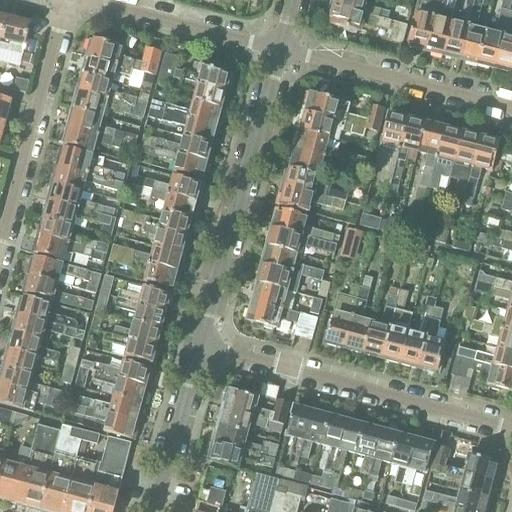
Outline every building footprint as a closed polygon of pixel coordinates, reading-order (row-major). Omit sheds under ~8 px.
[(331,0),(332,0),(335,1),(334,7),(387,21),(389,13),(365,6),(367,0),(331,0)] [(424,0),(418,0),(408,44),(410,44),(409,48),(420,50),(421,47),(426,48),(438,0),(429,0),(429,1),(424,0)] [(450,0),(438,0),(426,48),(432,50),(431,53),(443,56),(454,12),(456,1),(450,0)] [(454,12),(443,56),(455,59),(455,56),(461,57),(475,0),(466,0),(463,14),(454,12)] [(475,0),(461,57),(467,58),(466,62),(478,65),(486,33),(476,30),(483,0),(475,0)] [(486,33),(478,65),(489,68),(490,64),(496,66),(511,0),(503,0),(498,20),(499,20),(495,35),(486,33)] [(511,0),(496,66),(501,67),(501,71),(511,73),(511,70),(511,0)] [(329,11),(326,22),(329,23),(329,25),(346,29),(346,32),(356,34),(356,32),(358,32),(361,22),(376,26),(376,27),(393,32),(391,42),(403,45),(407,27),(387,21),(334,7),(332,12),(329,11)] [(5,18),(0,37),(0,50),(22,56),(30,24),(5,18)] [(90,41),(87,52),(91,53),(89,58),(133,70),(146,74),(155,76),(161,54),(146,50),(143,63),(134,61),(134,62),(118,58),(121,48),(120,47),(120,45),(110,42),(109,44),(94,40),(93,42),(90,41)] [(36,57),(24,54),(22,63),(34,66),(36,57)] [(165,55),(159,75),(174,79),(182,81),(226,93),(227,87),(231,88),(234,77),(230,76),(231,74),(215,70),(216,68),(205,65),(205,68),(195,65),(192,75),(177,71),(180,59),(165,55)] [(84,63),(81,75),(112,83),(114,75),(130,79),(133,70),(89,58),(88,64),(84,63)] [(151,89),(154,76),(145,74),(142,86),(151,89)] [(81,75),(78,86),(81,87),(80,93),(146,111),(148,103),(141,101),(109,93),(112,83),(81,75)] [(172,88),(174,79),(159,75),(157,83),(172,88)] [(29,82),(16,79),(13,91),(26,95),(29,82)] [(182,81),(179,89),(196,94),(194,102),(224,111),(228,99),(224,98),(226,93),(182,81)] [(75,98),(72,109),(102,118),(104,110),(121,114),(143,120),(146,111),(80,93),(78,98),(75,98)] [(310,94),(305,113),(334,121),(345,124),(353,126),(365,129),(378,132),(379,132),(384,111),(383,111),(371,108),(367,121),(347,115),(350,105),(338,101),(338,99),(328,97),(328,99),(310,94)] [(0,123),(4,125),(10,101),(0,98),(0,123)] [(152,101),(150,109),(216,127),(218,122),(221,123),(224,111),(194,102),(191,112),(174,107),(152,101)] [(72,109),(68,121),(72,122),(70,128),(134,145),(136,136),(116,131),(100,127),(102,118),(72,109)] [(150,109),(147,118),(170,124),(186,129),(184,137),(215,146),(218,134),(215,133),(216,127),(150,109)] [(381,143),(375,168),(385,170),(382,183),(391,185),(407,119),(398,117),(399,115),(390,112),(390,115),(388,115),(381,143)] [(305,113),(300,132),(329,139),(339,142),(342,132),(343,132),(345,124),(334,121),(305,113)] [(391,185),(387,197),(396,199),(408,151),(418,154),(426,121),(416,119),(416,122),(407,119),(391,185)] [(426,121),(418,154),(426,156),(427,156),(420,186),(429,188),(444,129),(435,126),(436,124),(426,121)] [(353,126),(351,134),(363,137),(365,129),(353,126)] [(65,132),(62,143),(66,144),(65,146),(93,153),(95,143),(120,149),(119,150),(131,153),(134,145),(70,128),(69,133),(65,132)] [(444,129),(429,188),(436,190),(440,176),(451,179),(454,163),(463,131),(453,128),(452,131),(444,129)] [(454,163),(451,179),(459,181),(458,185),(459,186),(457,195),(465,197),(480,138),(472,136),(472,133),(463,131),(454,163)] [(300,132),(295,150),(333,161),(342,163),(356,167),(359,168),(367,170),(370,160),(358,157),(336,151),(335,152),(326,149),(329,139),(300,132)] [(143,136),(141,144),(207,162),(208,156),(212,157),(215,146),(184,137),(182,146),(143,136)] [(480,138),(465,197),(474,200),(481,169),(492,172),(499,143),(498,142),(498,140),(490,137),(489,140),(480,138)] [(141,144),(139,153),(153,156),(177,162),(175,173),(202,180),(202,178),(206,179),(209,169),(205,168),(207,162),(141,144)] [(61,150),(58,161),(61,162),(60,167),(123,184),(125,176),(113,173),(89,167),(92,157),(64,149),(64,151),(61,150)] [(295,150),(290,169),(319,176),(321,166),(331,169),(333,161),(295,150)] [(353,175),(356,167),(342,163),(340,172),(353,175)] [(55,172),(51,184),(82,192),(84,184),(100,188),(123,194),(126,186),(123,185),(123,184),(60,167),(58,173),(55,172)] [(290,169),(285,187),(346,204),(348,194),(316,186),(319,176),(290,169)] [(135,177),(133,186),(143,188),(152,191),(196,203),(197,197),(201,198),(204,187),(200,186),(201,185),(173,177),(171,187),(156,183),(135,177)] [(51,184),(48,196),(52,197),(50,202),(114,219),(115,212),(95,207),(79,203),(82,192),(51,184)] [(133,186),(130,196),(141,199),(143,188),(133,186)] [(285,187),(279,206),(308,214),(311,203),(343,212),(346,204),(285,187)] [(152,191),(150,200),(166,205),(164,213),(194,221),(198,209),(194,208),(196,203),(152,191)] [(45,207),(42,219),(73,227),(75,217),(91,222),(103,225),(101,234),(111,237),(116,220),(114,219),(50,202),(49,208),(45,207)] [(511,204),(504,202),(501,211),(511,213),(511,204)] [(275,211),(272,221),(275,221),(273,229),(332,245),(334,236),(303,228),(306,217),(278,210),(277,212),(275,211)] [(125,212),(123,220),(135,223),(143,226),(186,237),(188,232),(191,233),(194,221),(164,213),(161,222),(125,212)] [(378,231),(382,220),(362,215),(359,227),(378,231)] [(42,219),(39,230),(42,231),(41,237),(103,253),(106,254),(108,246),(70,236),(73,227),(42,219)] [(382,220),(378,231),(379,232),(395,236),(398,224),(382,220)] [(135,224),(123,221),(121,229),(133,232),(135,224)] [(406,225),(402,240),(414,243),(417,228),(406,225)] [(143,226),(140,234),(157,239),(154,247),(185,256),(188,244),(185,243),(186,237),(143,226)] [(424,239),(432,242),(436,229),(428,227),(424,239)] [(268,236),(265,247),(294,254),(297,245),(307,248),(307,247),(329,254),(335,255),(337,247),(332,245),(273,229),(271,237),(268,236)] [(448,233),(436,229),(432,242),(445,245),(448,233)] [(356,261),(363,234),(347,230),(340,257),(356,261)] [(511,233),(496,230),(494,238),(511,243),(511,233)] [(480,234),(477,244),(486,246),(489,236),(480,234)] [(36,242),(33,252),(37,253),(36,255),(63,262),(66,252),(90,258),(90,259),(101,262),(103,253),(41,237),(39,243),(36,242)] [(511,243),(494,238),(492,247),(511,251),(511,243)] [(388,244),(383,242),(380,252),(386,253),(388,244)] [(111,254),(177,272),(178,267),(182,268),(185,256),(154,247),(151,257),(135,253),(113,247),(111,254)] [(265,247),(263,257),(265,257),(263,266),(301,276),(301,277),(322,282),(324,273),(292,264),(294,254),(265,247)] [(111,254),(109,263),(132,269),(132,268),(147,273),(145,283),(172,290),(172,288),(176,289),(179,279),(175,278),(177,272),(111,254)] [(30,263),(27,275),(57,284),(60,274),(75,278),(85,281),(88,282),(87,288),(97,291),(101,276),(35,258),(34,264),(30,263)] [(258,273),(256,283),(296,294),(301,277),(301,276),(263,266),(261,274),(258,273)] [(480,273),(477,284),(486,286),(494,289),(511,293),(511,283),(485,277),(482,274),(480,273)] [(27,275),(24,287),(27,288),(25,294),(91,312),(94,303),(77,298),(76,299),(55,293),(57,284),(27,275)] [(105,276),(100,294),(109,297),(114,279),(105,276)] [(361,288),(345,347),(353,349),(353,352),(363,355),(371,324),(361,322),(373,279),(364,277),(361,288)] [(318,297),(326,299),(330,284),(322,282),(318,297)] [(256,283),(253,294),(255,294),(253,302),(291,312),(292,312),(296,294),(256,283)] [(326,333),(324,341),(326,341),(325,345),(337,348),(338,345),(345,347),(361,288),(351,286),(347,298),(339,296),(328,333),(326,333)] [(486,286),(483,295),(492,297),(494,289),(486,286)] [(120,292),(118,300),(166,313),(167,307),(171,308),(174,297),(170,297),(171,295),(144,287),(141,297),(120,292)] [(511,293),(494,289),(492,297),(510,302),(507,312),(511,312),(511,293)] [(398,298),(382,357),(390,359),(389,362),(399,365),(408,334),(407,334),(413,315),(403,312),(408,293),(399,291),(397,298),(398,298)] [(104,315),(109,297),(100,294),(95,312),(104,315)] [(371,324),(363,355),(373,357),(374,355),(382,357),(398,298),(397,298),(389,296),(380,327),(371,324)] [(21,299),(18,309),(21,310),(20,316),(76,331),(76,330),(78,325),(75,322),(49,315),(52,305),(24,298),(24,300),(21,299)] [(408,334),(399,365),(410,367),(410,365),(418,367),(434,308),(437,300),(427,298),(417,337),(408,334)] [(310,314),(318,316),(322,301),(314,299),(310,314)] [(118,300),(116,308),(136,313),(134,323),(165,331),(168,319),(164,318),(166,313),(118,300)] [(249,309),(246,319),(249,319),(248,321),(265,326),(264,328),(274,331),(274,328),(276,329),(279,319),(297,323),(294,336),(312,341),(317,319),(311,318),(312,317),(305,316),(306,315),(292,312),(291,312),(253,302),(251,310),(249,309)] [(434,308),(418,367),(426,369),(425,372),(437,375),(438,371),(440,372),(442,364),(440,363),(445,344),(435,341),(444,310),(434,308)] [(464,318),(473,321),(475,313),(466,310),(464,318)] [(495,319),(493,327),(511,332),(511,312),(507,312),(505,321),(495,319)] [(15,320),(12,332),(42,340),(44,331),(61,336),(83,342),(85,333),(76,330),(76,331),(20,316),(18,321),(15,320)] [(102,319),(94,317),(90,331),(99,333),(102,319)] [(472,322),(469,331),(482,335),(485,325),(472,322)] [(115,326),(113,336),(156,348),(158,342),(161,343),(165,331),(134,323),(132,330),(115,326)] [(511,332),(493,327),(490,337),(500,340),(498,348),(511,352),(511,332)] [(90,331),(86,348),(95,350),(99,333),(90,331)] [(12,332),(8,344),(12,345),(10,351),(58,364),(60,356),(39,350),(42,340),(12,332)] [(106,334),(104,342),(127,348),(124,358),(152,366),(152,364),(155,365),(158,354),(155,353),(156,348),(113,336),(106,334)] [(70,348),(65,365),(76,368),(81,351),(70,348)] [(460,348),(457,357),(475,362),(511,371),(511,352),(498,348),(495,359),(486,357),(486,355),(460,348)] [(5,355),(2,367),(33,375),(35,367),(56,373),(58,364),(10,351),(9,356),(5,355)] [(456,357),(451,376),(466,380),(469,370),(473,371),(475,362),(457,357),(456,357)] [(82,362),(80,369),(89,372),(94,373),(146,387),(147,382),(151,383),(153,372),(150,371),(151,369),(123,362),(121,372),(95,365),(82,362)] [(511,371),(475,362),(473,371),(480,373),(476,385),(489,389),(499,391),(499,389),(511,392),(511,371)] [(71,386),(76,368),(65,365),(61,383),(71,386)] [(2,367),(0,375),(0,379),(2,380),(1,386),(53,400),(62,403),(64,394),(30,385),(33,375),(2,367)] [(84,389),(89,372),(80,369),(75,387),(84,389)] [(94,373),(92,382),(116,388),(114,397),(144,406),(148,394),(144,393),(146,387),(94,373)] [(0,404),(33,414),(36,404),(51,408),(53,400),(1,386),(0,388),(0,404)] [(226,392),(223,403),(226,404),(225,409),(284,426),(289,405),(277,401),(274,415),(264,412),(254,409),(257,399),(255,398),(256,396),(245,393),(244,395),(230,391),(229,393),(226,392)] [(80,398),(78,406),(136,422),(138,417),(141,418),(144,406),(114,397),(111,407),(80,398)] [(67,403),(65,412),(107,423),(104,433),(131,440),(132,438),(135,439),(138,428),(135,427),(136,422),(78,406),(67,403)] [(293,409),(286,437),(296,439),(290,464),(297,466),(300,456),(311,414),(305,412),(306,409),(296,406),(295,410),(293,409)] [(0,425),(12,429),(16,414),(0,409),(0,425)] [(220,414),(217,426),(248,434),(251,425),(282,433),(284,426),(225,409),(223,415),(220,414)] [(311,414),(300,456),(307,458),(309,458),(313,443),(321,446),(329,415),(317,412),(316,415),(311,414)] [(16,414),(12,429),(27,421),(28,417),(16,414)] [(322,479),(320,488),(328,490),(328,489),(330,481),(335,465),(346,423),(340,422),(341,418),(329,415),(321,446),(331,448),(322,479)] [(328,489),(328,490),(333,492),(332,495),(345,498),(346,494),(336,491),(347,453),(355,455),(364,425),(352,421),(351,425),(346,423),(335,465),(330,481),(328,489)] [(364,425),(355,455),(366,458),(362,473),(369,475),(370,475),(380,433),(375,431),(376,428),(364,425)] [(60,433),(55,452),(40,510),(46,511),(64,511),(79,459),(77,458),(78,453),(80,454),(86,432),(62,426),(60,432),(60,433)] [(217,426),(214,438),(217,438),(216,442),(276,458),(279,443),(263,439),(262,445),(247,441),(248,434),(217,426)] [(31,451),(17,504),(40,510),(55,452),(60,433),(38,427),(31,451)] [(370,475),(368,481),(377,484),(378,477),(382,462),(391,465),(399,434),(387,431),(386,434),(380,433),(370,475)] [(86,432),(80,454),(85,455),(88,443),(97,445),(100,436),(86,432)] [(399,434),(391,465),(401,467),(397,482),(404,484),(415,442),(410,441),(411,437),(399,434)] [(108,438),(101,465),(102,465),(88,511),(113,511),(131,444),(108,438)] [(415,442),(404,484),(411,486),(415,471),(426,474),(433,447),(432,446),(432,443),(422,440),(421,444),(415,442)] [(211,449),(208,459),(211,460),(211,462),(238,469),(241,459),(255,463),(254,465),(273,470),(276,458),(216,442),(214,449),(211,449)] [(438,447),(433,466),(444,469),(449,470),(492,481),(493,476),(497,477),(499,466),(496,465),(497,463),(482,460),(483,457),(472,454),(472,457),(454,452),(453,457),(449,456),(450,451),(438,447)] [(3,463),(0,475),(0,501),(5,503),(7,502),(17,504),(31,451),(22,449),(17,467),(3,463)] [(79,459),(64,511),(88,511),(102,465),(101,465),(79,459)] [(433,466),(431,472),(448,477),(449,470),(443,469),(433,466)] [(275,476),(293,481),(295,473),(278,468),(275,476)] [(448,477),(447,478),(462,481),(460,491),(491,499),(494,488),(490,487),(492,481),(449,470),(448,477)] [(293,481),(310,486),(313,476),(295,472),(295,473),(293,481)] [(271,511),(277,491),(279,481),(255,474),(245,511),(271,511)] [(277,491),(271,511),(297,511),(300,502),(305,503),(308,487),(280,480),(279,481),(277,491)] [(221,511),(226,493),(211,489),(207,505),(198,503),(195,511),(221,511)] [(346,494),(345,498),(354,501),(356,492),(347,490),(346,494)] [(425,492),(423,500),(424,501),(432,502),(440,504),(468,511),(483,511),(484,510),(487,511),(491,499),(460,491),(457,500),(425,492)] [(366,492),(364,500),(373,502),(375,495),(366,492)] [(388,505),(399,508),(401,500),(390,497),(388,505)] [(352,511),(353,510),(354,506),(331,500),(327,511),(352,511)] [(412,503),(401,500),(399,508),(410,511),(412,503)] [(422,505),(420,510),(427,511),(468,511),(440,504),(432,502),(424,501),(423,500),(422,505)]
